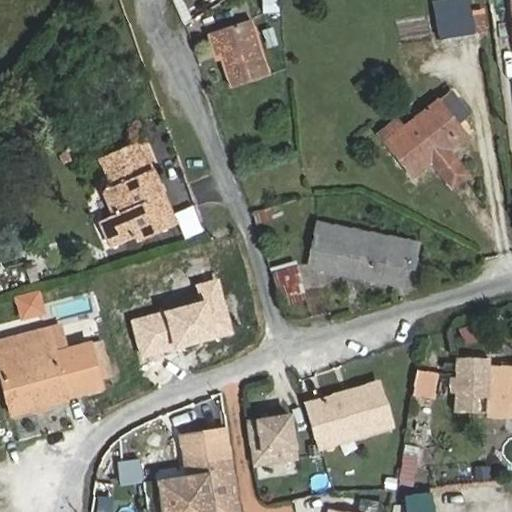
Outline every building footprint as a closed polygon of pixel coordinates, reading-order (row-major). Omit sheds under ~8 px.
[(466,0),(444,0),(433,2),(440,37),(473,31),(466,0)] [(208,34),(217,62),(222,60),(231,87),(269,74),(250,20),(208,34)] [(450,90),(438,100),(458,126),(470,115),(450,90)] [(458,126),(438,100),(403,127),(396,119),(379,133),(413,175),(431,162),(451,187),(465,175),(445,150),(465,134),(458,126)] [(175,225),(161,194),(150,170),(146,172),(141,161),(146,159),(137,141),(100,158),(113,187),(103,191),(114,215),(101,221),(113,247),(137,236),(139,241),(175,225)] [(318,223),(310,266),(399,284),(402,265),(414,267),(418,243),(318,223)] [(297,265),(271,273),(282,308),(307,299),(297,265)] [(49,331),(0,343),(0,371),(12,416),(66,402),(64,397),(101,387),(89,344),(55,353),(49,331)] [(489,358),(456,356),(454,410),(475,411),(475,396),(488,397),(488,412),(487,416),(511,416),(511,365),(489,365),(489,358)] [(438,373),(418,370),(414,395),(434,398),(438,373)] [(377,383),(307,404),(318,440),(356,427),(358,435),(391,425),(377,383)] [(475,396),(475,411),(488,412),(488,397),(475,396)] [(190,403),(199,462),(228,457),(229,457),(220,398),(190,403)] [(246,418),(253,464),(299,457),(292,411),(246,418)] [(115,460),(119,485),(143,482),(139,456),(115,460)] [(236,511),(228,457),(199,462),(185,464),(187,475),(157,480),(161,511),(236,511)] [(404,495),(405,511),(507,511),(504,483),(404,495)]
